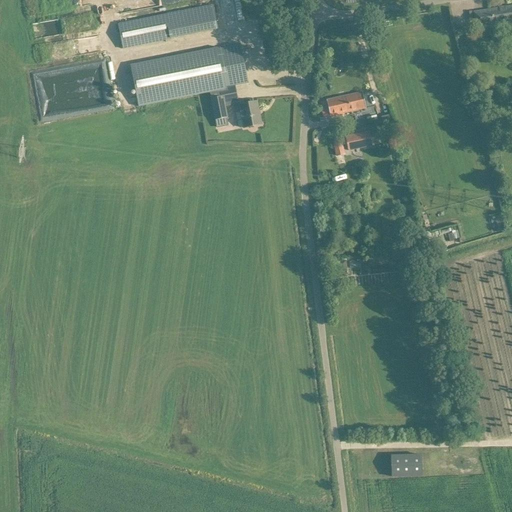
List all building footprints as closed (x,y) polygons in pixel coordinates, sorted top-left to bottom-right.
[(118,0),(121,10),(136,6),(134,0),(118,0)] [(217,29),(213,5),(118,24),(123,49),(171,39),(171,38),(217,29)] [(511,6),(479,12),(481,27),(511,22),(511,6)] [(248,83),(241,45),(228,47),(165,60),(130,67),(138,105),(173,98),(226,87),(248,83)] [(362,92),(347,96),(349,107),(347,107),(348,113),(366,108),(362,92)] [(210,99),(214,120),(227,117),(223,96),(210,99)] [(320,103),(324,118),(334,116),(348,113),(347,107),(349,107),(347,96),(327,101),(320,103)] [(239,105),(244,128),(262,125),(257,102),(239,105)] [(389,114),(381,116),(385,131),(393,129),(389,114)] [(371,132),(345,137),(348,151),(374,145),(371,132)] [(395,138),(388,140),(390,149),(397,147),(395,138)] [(342,141),(333,142),(336,156),(344,155),(342,141)] [(336,262),(337,272),(347,271),(346,261),(336,262)] [(391,456),(391,477),(422,476),(422,455),(391,456)]
